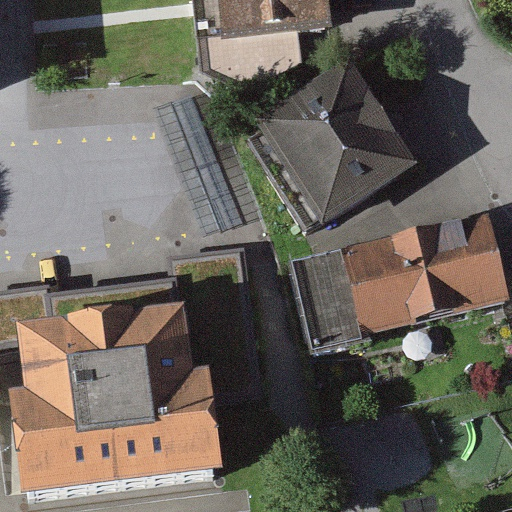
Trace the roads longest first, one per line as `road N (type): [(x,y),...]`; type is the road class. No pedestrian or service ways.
road 1 (residential): [(0,157),(176,147)]
road 2 (residential): [(500,126),(446,0)]
